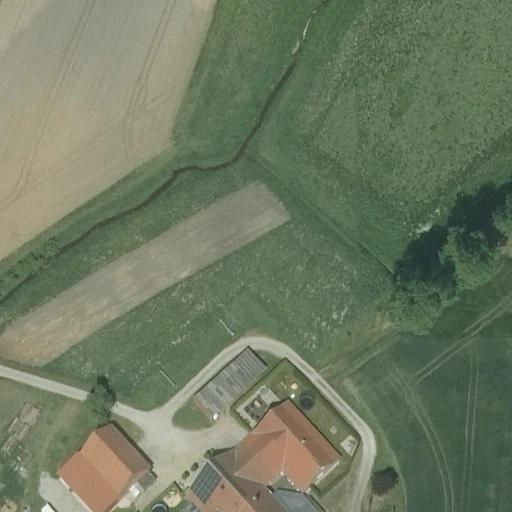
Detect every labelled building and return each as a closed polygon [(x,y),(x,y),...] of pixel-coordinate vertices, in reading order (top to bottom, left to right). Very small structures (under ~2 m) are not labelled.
[(248,355),(196,405),(215,424),(266,375),(248,355)] [(335,460),(287,407),(243,447),(273,480),(283,470),(302,490),(335,460)] [(153,476),(114,434),(83,462),(122,504),(153,476)] [(273,480),(243,447),(233,456),(234,457),(234,458),(263,489),(273,480)] [(232,457),(190,495),(189,496),(190,497),(204,511),(257,511),(272,499),(263,489),(234,458),(234,457),(233,456),(231,457),(232,457)] [(283,511),(272,499),(257,511),(283,511)]
